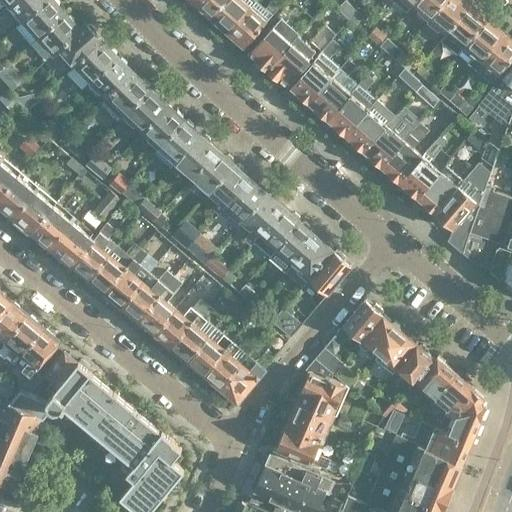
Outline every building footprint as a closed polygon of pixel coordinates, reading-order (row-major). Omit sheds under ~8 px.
[(0,0),(0,11),(6,7),(8,4),(13,0),(0,0)] [(13,0),(8,4),(23,21),(46,0),(13,0)] [(20,23),(16,27),(30,44),(67,13),(59,4),(59,1),(58,0),(46,0),(23,21),(20,23)] [(194,0),(194,1),(201,7),(199,9),(207,16),(209,14),(211,15),(224,0),(194,0)] [(224,0),(211,15),(218,22),(218,26),(223,30),(227,29),(228,30),(254,1),(252,0),(224,0)] [(254,1),(228,30),(229,31),(229,35),(234,39),(238,39),(245,45),(251,37),(251,38),(281,5),(274,0),(272,0),(264,10),(254,1)] [(349,0),(344,0),(339,6),(348,14),(355,5),(349,0)] [(393,0),(406,11),(412,3),(413,4),(416,0),(393,0)] [(416,0),(413,4),(430,18),(443,0),(416,0)] [(443,0),(430,18),(447,32),(469,3),(464,0),(443,0)] [(447,32),(440,40),(457,54),(461,49),(464,46),(486,17),(485,16),(488,13),(479,6),(476,9),(469,3),(447,32)] [(355,5),(348,14),(350,16),(348,19),(354,24),(364,13),(355,5)] [(67,13),(30,44),(45,61),(52,54),(59,48),(80,28),(74,21),(74,18),(71,13),(67,13)] [(464,46),(461,49),(471,58),(468,63),(474,68),(476,65),(481,59),(503,31),(496,25),(499,22),(490,15),(488,18),(486,17),(464,46)] [(281,16),(251,52),(257,57),(257,58),(268,68),(297,35),(299,32),(281,16)] [(59,48),(52,54),(68,71),(74,65),(101,38),(93,30),(93,26),(91,23),(86,23),(85,22),(80,28),(59,48)] [(308,41),(319,50),(334,34),(322,24),(308,41)] [(386,38),(374,28),(367,36),(379,46),(386,38)] [(476,65),(474,68),(492,82),(500,73),(499,73),(511,56),(511,35),(511,37),(503,31),(481,59),(476,65)] [(297,35),(268,68),(279,78),(280,78),(286,83),(292,77),(294,78),(317,52),(297,35)] [(74,65),(68,71),(84,87),(91,80),(117,54),(116,54),(116,49),(113,45),(108,46),(101,38),(74,65)] [(386,38),(379,46),(396,60),(403,52),(386,38)] [(296,80),(291,85),(300,92),(298,94),(307,102),(309,100),(310,101),(339,69),(328,59),(340,46),(332,40),(296,80)] [(396,60),(404,68),(404,67),(408,71),(415,63),(403,52),(396,60)] [(91,80),(90,81),(107,97),(133,71),(126,64),(127,60),(123,56),(118,56),(117,54),(91,80)] [(339,69),(310,101),(318,108),(316,110),(325,118),(327,116),(329,117),(352,90),(357,84),(348,77),(356,65),(348,58),(339,69)] [(511,63),(502,75),(511,82),(511,63)] [(7,66),(0,72),(0,77),(5,83),(11,91),(23,80),(9,64),(7,66)] [(421,65),(415,72),(432,86),(437,79),(421,65)] [(404,67),(404,68),(399,74),(416,89),(421,82),(408,71),(404,67)] [(104,99),(100,104),(117,122),(124,114),(150,87),(148,86),(149,83),(144,78),(140,78),(133,71),(107,97),(104,99)] [(352,90),(329,117),(337,124),(335,126),(343,133),(345,132),(347,133),(368,108),(377,99),(364,88),(372,79),(366,74),(357,84),(352,90)] [(479,105),(468,117),(477,125),(488,112),(507,128),(511,115),(511,111),(511,82),(502,75),(479,105)] [(421,82),(416,89),(431,103),(436,97),(421,82)] [(445,84),(438,92),(448,100),(455,92),(445,84)] [(150,87),(124,114),(142,131),(167,103),(159,96),(159,92),(154,88),(151,88),(150,87)] [(6,89),(0,95),(0,98),(10,110),(19,102),(6,89)] [(455,92),(448,100),(458,109),(466,114),(472,106),(465,100),(455,92)] [(32,93),(16,96),(26,108),(34,102),(32,93)] [(368,108),(347,133),(354,139),(352,141),(361,149),(363,148),(364,149),(386,123),(386,124),(394,115),(377,99),(368,108)] [(167,103),(142,131),(150,138),(159,146),(183,118),(181,116),(182,113),(178,109),(174,109),(167,103)] [(35,109),(32,113),(45,125),(53,117),(42,106),(35,109)] [(386,123),(364,149),(371,155),(372,159),(376,162),(381,163),(383,164),(404,139),(412,130),(394,115),(386,124),(386,123)] [(183,118),(159,146),(153,153),(170,168),(176,161),(200,132),(192,126),(193,123),(189,119),(185,120),(183,118)] [(404,139),(383,164),(390,169),(390,175),(395,178),(399,178),(400,179),(421,154),(413,147),(428,129),(419,121),(412,130),(404,139)] [(488,140),(474,127),(466,137),(481,149),(483,146),(488,140)] [(200,132),(176,161),(193,175),(217,147),(209,141),(210,138),(205,133),(202,134),(200,132)] [(421,154),(400,179),(407,185),(408,190),(413,194),(417,193),(418,194),(439,169),(429,161),(441,147),(448,140),(440,135),(435,141),(422,155),(421,154)] [(29,136),(21,146),(31,156),(40,145),(29,136)] [(69,137),(63,145),(81,160),(88,151),(69,137)] [(217,147),(193,175),(209,190),(233,162),(231,160),(232,157),(227,153),(223,153),(217,147)] [(93,155),(86,165),(101,177),(109,167),(93,155)] [(4,157),(0,161),(0,197),(22,172),(4,157)] [(84,169),(69,158),(64,164),(79,175),(84,169)] [(511,176),(511,166),(496,160),(491,171),(486,183),(511,192),(511,189),(511,179),(511,176)] [(457,185),(435,210),(453,225),(453,228),(449,238),(449,239),(462,251),(469,231),(478,207),(482,195),(486,183),(491,171),(480,161),(473,169),(463,180),(459,186),(457,185)] [(233,162),(209,190),(219,198),(211,207),(218,213),(221,210),(250,176),(242,170),(242,166),(238,163),(234,163),(233,162)] [(439,169),(418,194),(426,201),(426,205),(431,210),(434,209),(435,210),(457,185),(462,179),(444,164),(439,169)] [(22,172),(0,197),(0,203),(2,206),(3,209),(7,212),(11,212),(14,215),(39,186),(22,172)] [(116,173),(109,184),(120,192),(128,183),(116,173)] [(257,182),(250,176),(221,210),(238,224),(242,218),(266,191),(265,189),(265,186),(261,182),(257,182)] [(128,183),(120,192),(136,207),(144,198),(145,197),(128,183)] [(494,187),(486,183),(478,207),(511,219),(511,194),(494,188),(494,187)] [(39,186),(14,215),(17,218),(18,222),(22,224),(26,225),(34,231),(57,201),(39,186)] [(108,189),(99,201),(93,210),(104,218),(121,199),(115,194),(108,189)] [(266,191),(242,218),(253,228),(243,239),(249,244),(259,233),(283,205),(275,198),(275,194),(271,191),(267,191),(266,191)] [(144,198),(136,207),(153,222),(161,213),(144,198)] [(57,201),(34,231),(38,235),(39,239),(42,242),(47,242),(51,246),(75,216),(57,201)] [(283,205),(259,233),(254,239),(255,240),(261,245),(266,239),(276,248),(300,220),(298,218),(298,215),(294,211),(290,212),(283,205)] [(511,219),(511,220),(478,207),(469,231),(486,237),(511,245),(511,219)] [(161,214),(154,222),(161,228),(168,220),(161,214)] [(75,216),(51,246),(54,248),(54,252),(58,254),(62,255),(68,260),(72,263),(94,237),(91,234),(93,231),(80,220),(75,216)] [(276,248),(267,259),(285,272),(317,234),(309,227),(309,224),(304,220),(301,221),(300,220),(276,248)] [(94,237),(72,263),(79,269),(79,272),(84,276),(88,276),(89,277),(111,251),(117,244),(108,238),(115,229),(113,228),(106,222),(99,230),(94,237)] [(177,228),(171,235),(177,240),(187,249),(193,242),(177,228)] [(486,237),(469,231),(462,251),(477,264),(486,237)] [(317,234),(285,272),(301,286),(309,278),(334,250),(331,247),(332,244),(327,240),(324,240),(317,234)] [(194,242),(188,249),(195,255),(201,248),(194,242)] [(111,251),(89,277),(91,278),(90,281),(95,285),(99,285),(103,288),(102,290),(104,292),(139,250),(133,245),(127,253),(117,244),(111,251)] [(498,248),(497,247),(493,261),(491,268),(501,278),(502,277),(511,285),(511,250),(499,245),(498,248)] [(334,250),(309,278),(326,293),(351,264),(343,257),(345,255),(337,248),(334,250)] [(147,257),(139,250),(104,292),(107,294),(108,293),(113,297),(112,299),(117,303),(121,303),(122,304),(147,275),(146,275),(139,268),(142,265),(141,264),(147,257)] [(211,255),(204,263),(221,277),(227,269),(211,255)] [(147,275),(122,304),(124,305),(123,309),(128,312),(131,312),(136,316),(135,317),(137,319),(174,276),(166,269),(158,279),(150,272),(146,275),(147,275)] [(228,270),(221,278),(231,286),(237,278),(228,270)] [(174,276),(137,319),(139,321),(141,320),(145,324),(146,327),(150,331),(153,330),(155,332),(176,306),(168,300),(174,292),(182,282),(174,276)] [(245,284),(238,292),(252,304),(258,296),(245,284)] [(0,314),(10,301),(3,295),(4,292),(0,288),(0,314)] [(176,306),(155,332),(156,332),(156,336),(161,340),(165,340),(169,343),(168,345),(171,347),(207,303),(201,297),(192,307),(190,306),(184,313),(176,306)] [(335,334),(325,346),(334,353),(350,330),(361,340),(384,313),(382,312),(383,310),(376,304),(374,306),(365,299),(335,334)] [(10,301),(0,314),(0,347),(26,315),(19,309),(19,305),(15,301),(12,303),(10,301)] [(207,303),(171,347),(173,349),(174,347),(178,351),(178,354),(182,358),(186,358),(188,359),(215,326),(207,320),(205,318),(214,309),(207,303)] [(283,307),(272,320),(287,333),(287,332),(291,336),(302,323),(298,319),(283,307)] [(384,313),(361,340),(359,344),(366,350),(369,346),(379,355),(400,328),(398,326),(399,322),(395,319),(391,320),(384,313)] [(27,315),(26,315),(0,347),(0,351),(14,362),(21,354),(42,328),(35,322),(36,319),(31,315),(27,315)] [(215,326),(188,359),(189,360),(189,363),(193,367),(197,366),(202,370),(201,372),(204,375),(232,340),(225,334),(215,326)] [(42,328),(21,354),(29,361),(22,369),(31,376),(58,341),(51,336),(52,332),(47,328),(43,329),(42,328)] [(237,334),(230,328),(225,334),(232,340),(235,337),(237,334)] [(408,334),(400,328),(379,355),(376,358),(393,372),(396,369),(398,367),(397,366),(417,342),(415,341),(415,336),(412,333),(408,334)] [(232,340),(204,375),(206,376),(206,375),(211,378),(211,382),(216,385),(220,385),(220,386),(246,356),(238,349),(240,347),(232,340)] [(398,367),(396,369),(414,384),(416,382),(437,355),(437,354),(434,357),(428,351),(427,346),(423,342),(419,343),(417,342),(397,366),(398,367)] [(324,346),(315,358),(333,373),(342,362),(324,346)] [(10,401),(8,403),(41,417),(43,418),(51,409),(55,410),(57,410),(59,409),(62,406),(65,410),(67,409),(76,417),(86,425),(109,445),(132,464),(133,465),(127,472),(134,479),(120,496),(139,511),(148,511),(166,491),(183,469),(172,460),(181,448),(172,441),(173,440),(162,429),(161,431),(145,417),(138,411),(114,391),(91,371),(93,368),(80,358),(78,361),(65,350),(58,359),(57,358),(44,374),(51,380),(46,388),(51,394),(47,399),(30,393),(21,389),(12,399),(11,399),(10,401)] [(246,356),(221,386),(222,387),(222,391),(227,395),(230,394),(237,400),(273,357),(265,351),(257,361),(248,353),(246,356)] [(437,355),(416,382),(434,399),(456,370),(437,355)] [(309,371),(298,397),(334,413),(346,384),(331,377),(333,373),(315,358),(305,370),(309,371)] [(343,364),(334,374),(344,381),(352,371),(343,364)] [(456,370),(434,399),(436,397),(447,406),(445,411),(456,416),(463,404),(474,388),(475,387),(456,370)] [(36,372),(21,389),(30,393),(42,378),(36,372)] [(0,380),(0,391),(11,399),(12,399),(17,392),(0,380)] [(358,380),(352,388),(358,393),(364,386),(358,380)] [(456,416),(445,411),(435,425),(472,440),(482,417),(487,407),(482,395),(474,388),(463,404),(456,416)] [(298,397),(286,425),(322,440),(334,413),(298,397)] [(0,481),(11,486),(17,473),(19,474),(19,472),(17,472),(23,459),(25,460),(25,459),(23,458),(29,445),(31,445),(31,444),(29,443),(35,430),(37,431),(37,430),(35,429),(41,417),(8,403),(10,401),(5,398),(0,409),(0,481)] [(394,404),(387,398),(378,408),(385,414),(394,404)] [(407,405),(399,401),(396,405),(405,409),(407,405)] [(389,419),(400,424),(405,414),(394,408),(389,419)] [(351,421),(338,415),(335,423),(348,428),(351,421)] [(430,422),(422,444),(426,446),(463,462),(472,440),(435,425),(430,422)] [(286,425),(277,448),(290,453),(290,454),(335,472),(339,466),(340,463),(316,452),(320,442),(321,442),(322,440),(286,425)] [(395,433),(366,503),(386,511),(397,511),(405,493),(415,471),(425,446),(395,433)] [(425,446),(415,471),(453,487),(463,462),(426,446),(426,447),(425,446)] [(267,452),(251,489),(301,511),(300,511),(317,511),(326,492),(329,493),(335,480),(285,459),(285,460),(267,452)] [(415,471),(405,493),(443,509),(453,487),(415,471)] [(405,493),(397,511),(442,511),(443,509),(405,493)] [(386,511),(348,496),(340,511),(386,511)] [(275,511),(273,511),(268,509),(246,500),(241,511),(275,511)]
